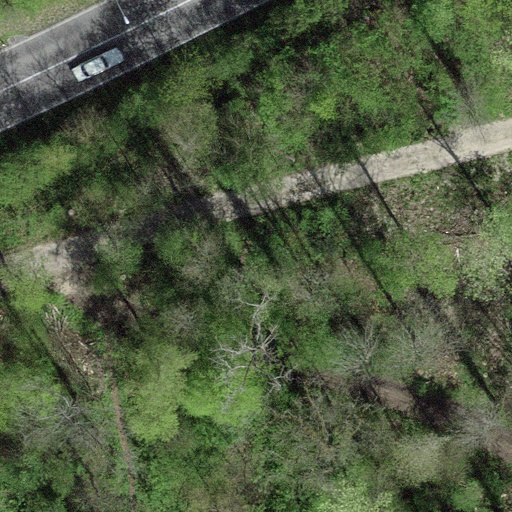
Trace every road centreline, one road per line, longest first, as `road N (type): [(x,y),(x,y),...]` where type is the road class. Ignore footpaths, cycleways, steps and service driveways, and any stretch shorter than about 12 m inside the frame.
road 1 (track): [(0,274),(511,139)]
road 2 (primary): [(0,89),(181,0)]
